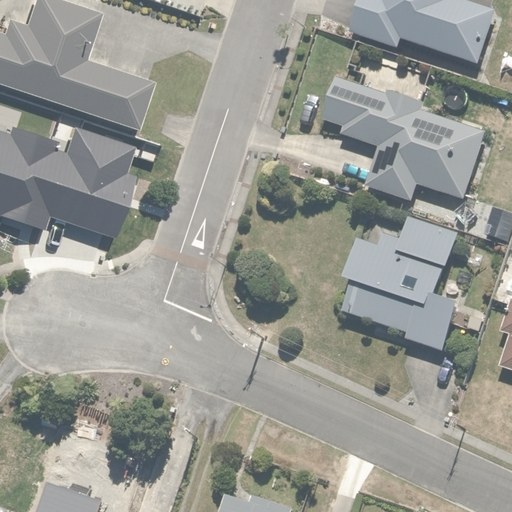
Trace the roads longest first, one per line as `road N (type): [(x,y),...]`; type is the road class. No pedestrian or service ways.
road 1 (unclassified): [(153,331),(511,496)]
road 2 (residential): [(153,331),(264,0)]
